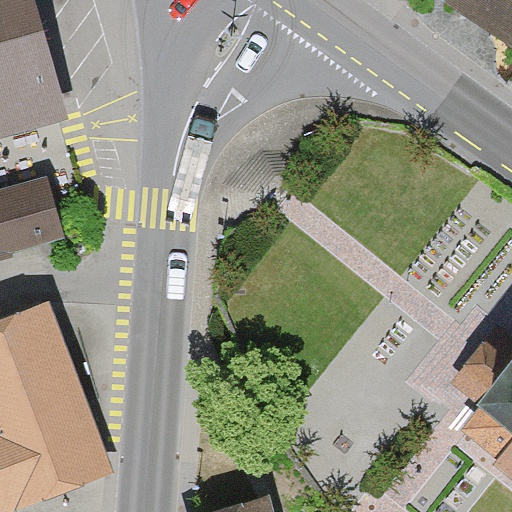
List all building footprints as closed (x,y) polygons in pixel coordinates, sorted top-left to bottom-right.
[(47,42),(35,0),(0,0),(0,270),(70,252),(52,184),(0,197),(0,152),(14,149),(71,134),(47,42)] [(511,0),(449,0),(447,4),(511,46),(511,0)] [(0,508),(105,470),(45,310),(0,327),(0,508)] [(511,332),(505,326),(480,356),(456,384),(485,408),(462,436),(511,476),(511,332)] [(274,511),(272,502),(237,511),(274,511)]
